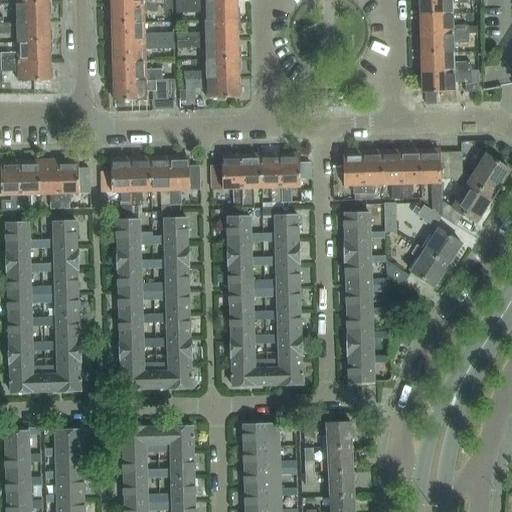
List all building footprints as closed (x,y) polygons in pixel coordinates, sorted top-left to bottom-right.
[(418,1),(419,15),(453,14),(453,5),(467,4),(467,1),(466,0),(420,0),(420,1),(418,1)] [(176,3),(176,9),(186,9),(186,10),(205,9),(205,21),(239,20),(239,6),(237,6),(236,1),(238,1),(176,3)] [(11,16),(11,23),(51,22),(51,21),(49,21),(49,17),(51,17),(50,3),(16,4),(16,16),(11,16)] [(110,9),(111,24),(145,23),(145,11),(158,11),(158,3),(110,4),(110,5),(112,5),(112,9),(110,9)] [(468,25),(453,26),(453,14),(419,15),(419,29),(421,29),(421,34),(419,34),(468,33),(468,27),(468,25)] [(205,21),(206,33),(186,33),(186,34),(177,34),(177,41),(200,40),(240,39),(238,39),(237,34),(239,34),(239,20),(205,21)] [(4,24),(0,23),(0,30),(3,30),(4,32),(17,31),(17,43),(51,41),(51,27),(49,27),(49,23),(51,23),(51,22),(11,23),(11,24),(4,24)] [(173,33),(145,34),(145,23),(111,24),(111,38),(113,38),(113,42),(111,42),(111,43),(157,41),(157,42),(163,42),(163,41),(173,41),(173,33)] [(419,39),(420,52),(454,51),(454,43),(468,42),(468,34),(477,34),(477,33),(468,33),(419,34),(419,35),(421,35),(421,39),(419,39)] [(177,49),(206,48),(206,60),(240,58),(240,44),(238,44),(238,40),(240,40),(240,39),(200,40),(177,41),(177,49)] [(1,53),(1,62),(52,61),(52,60),(50,60),(50,55),(52,55),(51,41),(17,43),(17,53),(1,53)] [(173,41),(163,41),(163,42),(157,42),(157,41),(111,43),(113,43),(114,48),(112,48),(112,62),(146,61),(146,49),(173,48),(173,41)] [(470,62),(454,62),(454,51),(420,52),(420,68),(422,68),(422,72),(420,72),(420,73),(460,71),(460,72),(470,72),(470,71),(470,62)] [(184,80),(185,80),(241,78),(241,77),(239,77),(238,73),(240,73),(240,58),(206,60),(206,71),(184,72),(184,80)] [(1,67),(2,71),(18,71),(19,81),(52,80),(52,66),(50,66),(50,61),(52,61),(1,62),(1,67)] [(112,81),(152,80),(162,80),(162,79),(161,69),(146,70),(146,61),(112,62),(112,76),(114,76),(114,80),(112,81)] [(478,82),(478,84),(479,84),(478,71),(470,71),(470,72),(460,72),(460,71),(420,73),(422,73),(423,78),(421,78),(421,93),(425,92),(438,92),(455,91),(455,84),(465,83),(465,82),(471,82),(478,82)] [(185,80),(186,90),(186,100),(196,100),(195,88),(207,88),(207,98),(241,97),(241,83),(239,83),(239,78),(241,78),(185,80)] [(174,109),(174,100),(168,100),(167,79),(162,79),(162,80),(152,80),(112,81),(112,82),(114,82),(115,86),(113,86),(113,101),(147,100),(147,88),(152,88),(152,110),(174,109)] [(438,92),(425,92),(426,104),(438,104),(438,92)] [(413,193),(413,184),(421,183),(420,150),(406,151),(406,153),(402,153),(402,151),(401,151),(403,199),(412,199),(412,193),(413,193)] [(431,183),(431,198),(441,198),(441,179),(440,153),(440,152),(435,152),(435,150),(420,150),(421,183),(431,183)] [(375,194),(375,185),(383,185),(382,151),(368,152),(368,154),(363,154),(363,152),(365,200),(374,200),(374,194),(375,194)] [(383,185),(394,184),(394,190),(401,190),(402,192),(393,193),(393,199),(403,199),(401,151),(401,153),(396,153),(396,151),(382,151),(383,185)] [(354,194),(355,200),(365,200),(363,152),(362,152),(362,154),(358,154),(358,152),(343,153),(344,186),(353,185),(353,194),(354,194)] [(451,179),(451,152),(440,153),(441,179),(451,179)] [(461,162),(461,152),(451,152),(451,179),(459,183),(465,174),(464,173),(462,172),(461,162)] [(271,196),(272,203),(281,202),(280,154),(280,156),(275,156),(275,154),(261,155),(262,188),(273,187),(273,196),(271,196)] [(281,154),(280,154),(281,202),(291,202),(291,196),(289,196),(289,187),(301,187),(301,179),(300,163),(300,154),(285,154),(285,156),(281,156),(281,154)] [(234,203),(242,203),(243,203),(242,155),(241,155),(241,157),(237,158),(237,156),(222,156),(222,165),(223,189),(233,189),(234,203)] [(253,209),(253,203),(253,196),(251,196),(250,188),(262,188),(261,155),(247,155),(247,157),(243,157),(243,155),(242,155),(243,203),(242,203),(242,209),(253,209)] [(482,163),(472,179),(471,182),(494,196),(493,195),(500,185),(499,185),(509,169),(487,155),(482,163)] [(164,158),(150,158),(151,191),(160,191),(160,200),(161,200),(161,206),(170,205),(171,205),(169,157),(169,159),(164,160),(164,158)] [(170,157),(169,157),(171,205),(171,212),(181,212),(180,205),(180,199),(181,199),(181,190),(190,190),(190,166),(189,157),(175,157),(175,159),(170,159),(170,157)] [(132,159),(131,159),(133,206),(142,206),(142,200),(143,200),(142,191),(151,191),(150,158),(136,158),(136,160),(132,161),(132,159)] [(111,159),(112,171),(112,192),(125,192),(125,197),(124,197),(124,200),(123,200),(123,207),(133,206),(131,159),(130,159),(130,161),(126,161),(126,159),(111,159)] [(71,193),(80,193),(79,169),(79,160),(64,161),(64,162),(60,163),(60,161),(59,161),(60,202),(70,202),(71,202),(71,193)] [(33,214),(33,204),(33,194),(41,194),(40,161),(25,162),(26,163),(21,163),(21,162),(20,162),(22,210),(21,210),(21,215),(33,214)] [(41,194),(50,194),(50,202),(60,202),(59,161),(58,161),(58,163),(54,163),(54,161),(40,161),(41,194)] [(2,210),(21,210),(22,210),(20,162),(20,163),(15,163),(15,162),(1,162),(1,174),(2,195),(11,195),(11,200),(2,201),(2,210)] [(311,163),(300,163),(301,179),(311,179),(311,163)] [(222,165),(212,166),(212,189),(223,189),(222,165)] [(200,166),(190,166),(190,190),(200,190),(200,166)] [(89,168),(79,169),(80,193),(90,193),(91,193),(90,168),(89,168)] [(112,171),(101,172),(102,193),(112,192),(112,171)] [(459,200),(453,208),(476,222),(486,206),(493,196),(493,197),(494,196),(471,182),(472,179),(465,174),(459,183),(467,188),(459,200)] [(441,212),(441,198),(431,198),(432,211),(441,217),(441,212)] [(447,220),(454,209),(453,208),(441,201),(441,212),(441,217),(447,220)] [(396,203),(384,204),(385,218),(396,218),(396,203)] [(416,206),(412,212),(417,216),(421,210),(416,206)] [(435,227),(436,225),(441,217),(432,211),(424,206),(417,216),(435,227)] [(371,233),(371,225),(371,213),(344,214),(345,238),(371,238),(371,240),(385,239),(385,232),(371,233)] [(263,234),(263,241),(275,241),(299,240),(298,233),(298,215),(275,216),(275,226),(275,233),(263,234)] [(251,217),(227,217),(228,233),(228,242),(251,241),(263,241),(263,234),(251,234),(251,233),(251,227),(251,217)] [(164,219),(164,229),(164,237),(154,237),(154,246),(165,246),(165,244),(188,243),(187,218),(164,219)] [(396,232),(396,218),(385,218),(385,232),(396,232)] [(125,220),(117,220),(117,245),(141,244),(141,247),(154,246),(154,237),(152,237),(152,233),(140,233),(140,220),(139,220),(132,220),(125,220)] [(53,222),(54,233),(54,239),(42,240),(42,248),(54,248),(54,247),(77,246),(77,222),(53,222)] [(29,223),(6,224),(7,248),(30,248),(30,249),(42,248),(42,240),(30,240),(30,233),(29,223)] [(438,228),(435,233),(425,250),(450,266),(451,266),(449,265),(462,244),(454,238),(438,228)] [(371,256),(371,251),(371,240),(371,238),(345,238),(345,262),(372,262),(372,263),(386,263),(386,256),(371,256)] [(299,240),(275,241),(275,257),(264,258),(264,266),(276,266),(276,264),(299,264),(299,240)] [(228,242),(229,266),(252,265),(252,267),(264,266),(264,258),(252,258),(251,254),(251,241),(228,242)] [(189,267),(188,243),(165,244),(165,246),(165,258),(165,261),(153,261),(154,270),(165,270),(165,268),(189,267)] [(117,245),(118,269),(142,268),(142,271),(154,270),(153,261),(141,261),(141,255),(141,247),(141,244),(117,245)] [(411,272),(418,276),(435,287),(448,265),(450,267),(450,266),(425,250),(424,251),(417,245),(411,254),(419,259),(411,272)] [(78,270),(77,246),(54,247),(54,248),(54,263),(42,264),(43,272),(54,272),(54,271),(78,270)] [(7,248),(7,272),(31,271),(31,273),(43,272),(42,264),(30,264),(30,249),(30,248),(7,248)] [(345,262),(346,286),(388,285),(387,284),(382,284),(382,279),(372,280),(372,263),(372,262),(345,262)] [(264,281),(264,289),(300,287),(299,264),(276,264),(276,266),(276,281),(264,281)] [(403,286),(404,285),(409,276),(392,264),(387,271),(388,276),(394,281),(403,286)] [(229,290),(264,289),(264,281),(253,281),(252,277),(252,267),(252,265),(229,266),(229,290)] [(152,284),(153,292),(189,291),(189,267),(165,268),(165,270),(166,284),(152,284)] [(119,293),(153,292),(152,284),(142,285),(142,271),(142,268),(118,269),(119,293)] [(43,287),(43,295),(79,294),(78,270),(54,271),(54,272),(55,286),(43,287)] [(8,296),(43,295),(43,287),(31,287),(31,273),(31,271),(7,272),(8,296)] [(346,286),(347,310),(373,309),(372,293),(388,293),(388,285),(346,286)] [(300,287),(264,289),(264,298),(277,298),(277,312),(301,311),(300,287)] [(230,313),(254,313),(253,298),(264,298),(264,289),(229,290),(230,313)] [(166,301),(167,315),(190,314),(189,291),(153,292),(154,301),(166,301)] [(119,316),(143,316),(143,302),(154,301),(153,292),(119,293),(119,316)] [(79,294),(43,295),(43,304),(55,303),(56,318),(79,318),(79,294)] [(43,304),(43,295),(8,296),(9,320),(32,319),(32,304),(43,304)] [(347,310),(347,334),(373,333),(373,316),(387,315),(387,309),(373,309),(347,310)] [(301,335),(301,311),(277,312),(267,313),(267,320),(277,320),(278,336),(301,335)] [(254,313),(230,313),(231,337),(254,337),(254,326),(254,321),(267,320),(267,313),(254,313)] [(190,314),(167,315),(155,315),(155,323),(167,323),(167,338),(156,339),(191,338),(190,314)] [(143,316),(119,316),(120,340),(144,340),(143,324),(155,323),(155,315),(143,316)] [(79,318),(56,318),(44,319),(44,327),(56,326),(57,342),(80,341),(79,318)] [(9,320),(9,344),(33,343),(33,342),(32,327),(44,327),(44,319),(32,319),(9,320)] [(347,334),(348,358),(374,357),(374,339),(388,339),(388,332),(373,333),(347,334)] [(278,343),(278,360),(302,359),(301,335),(278,336),(265,336),(266,344),(278,343)] [(231,337),(231,361),(255,360),(255,344),(266,344),(265,336),(254,337),(231,337)] [(168,347),(168,363),(191,362),(191,338),(156,339),(156,348),(168,347)] [(120,340),(121,364),(144,363),(144,348),(156,348),(156,339),(144,340),(120,340)] [(57,350),(57,366),(81,365),(80,341),(57,342),(44,342),(44,350),(57,350)] [(9,344),(10,367),(34,367),(33,356),(33,350),(44,350),(44,342),(33,342),(33,343),(9,344)] [(349,382),(375,382),(374,372),(374,363),(389,363),(388,357),(374,357),(348,358),(349,382)] [(302,359),(278,360),(267,361),(267,384),(303,383),(302,359)] [(255,361),(255,360),(231,361),(232,385),(267,384),(267,361),(255,361)] [(191,362),(168,363),(156,363),(157,388),(192,387),(191,362)] [(156,363),(144,363),(121,364),(121,389),(157,388),(156,363)] [(81,365),(57,366),(47,366),(47,369),(46,369),(46,391),(81,390),(81,365)] [(46,391),(46,369),(43,369),(43,367),(34,367),(10,367),(11,392),(46,391)] [(327,422),(328,447),(352,446),(351,421),(327,422)] [(313,437),(313,433),(313,423),(304,424),(304,437),(313,437)] [(280,446),(279,431),(295,430),(295,424),(279,425),(279,424),(243,425),(244,447),(280,446)] [(158,427),(158,449),(169,449),(170,452),(194,451),(193,426),(158,427)] [(29,431),(5,432),(5,455),(30,454),(29,441),(29,435),(40,435),(40,427),(29,427),(29,431)] [(123,453),(147,453),(147,450),(158,449),(158,427),(122,428),(123,453)] [(55,430),(55,449),(44,449),(44,457),(56,457),(56,459),(83,458),(82,430),(55,430)] [(244,447),(244,468),(296,467),(296,461),(280,462),(280,446),(244,447)] [(328,447),(328,460),(329,472),(353,471),(352,446),(328,447)] [(194,451),(170,452),(170,469),(159,469),(159,477),(195,476),(194,451)] [(159,477),(159,469),(147,469),(147,453),(123,453),(124,478),(159,477)] [(6,479),(30,478),(30,463),(41,462),(40,455),(30,455),(30,454),(5,455),(6,456),(6,479)] [(56,459),(56,472),(45,472),(45,480),(56,479),(56,482),(84,482),(83,458),(56,459)] [(305,473),(314,473),(314,460),(305,461),(305,473)] [(296,467),(244,468),(245,489),(281,488),(281,474),(296,474),(296,467)] [(329,472),(330,497),(354,496),(353,471),(329,472)] [(315,485),(314,473),(305,473),(305,486),(315,485)] [(160,495),(160,502),(195,501),(195,476),(159,477),(159,479),(170,479),(171,495),(160,495)] [(124,503),(160,502),(160,495),(148,495),(148,479),(159,479),(159,477),(124,478),(124,503)] [(31,501),(31,486),(41,486),(41,478),(30,478),(6,479),(7,502),(31,501)] [(56,482),(57,495),(45,496),(45,503),(57,503),(57,506),(84,505),(84,482),(56,482)] [(282,509),(281,498),(281,496),(297,495),(297,488),(281,489),(281,488),(245,489),(246,510),(282,509)] [(330,497),(330,511),(354,511),(354,496),(330,497)] [(31,511),(31,510),(42,509),(42,501),(31,501),(7,502),(7,511),(31,511)] [(195,511),(195,501),(160,502),(160,510),(171,510),(170,511),(195,511)] [(160,510),(160,502),(124,503),(124,511),(148,511),(149,510),(160,510)]
